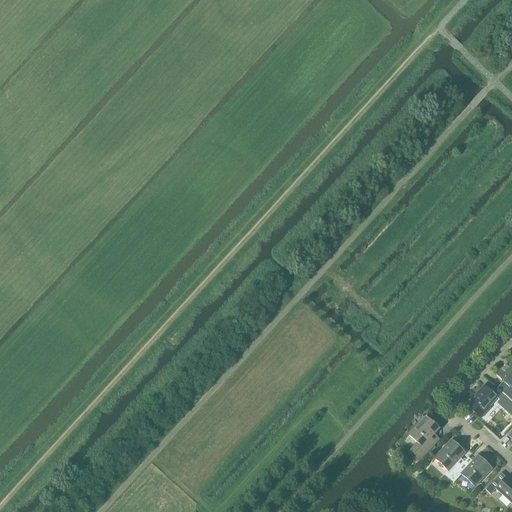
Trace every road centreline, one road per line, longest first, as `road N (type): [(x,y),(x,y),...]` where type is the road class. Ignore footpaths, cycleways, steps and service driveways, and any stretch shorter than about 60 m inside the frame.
road 1 (unknown): [(0,504),(438,29)]
road 2 (unknown): [(216,511),(325,390),(345,389),(370,412)]
road 3 (residential): [(511,340),(465,384),(450,412),(511,461)]
road 4 (residential): [(150,0),(64,93)]
